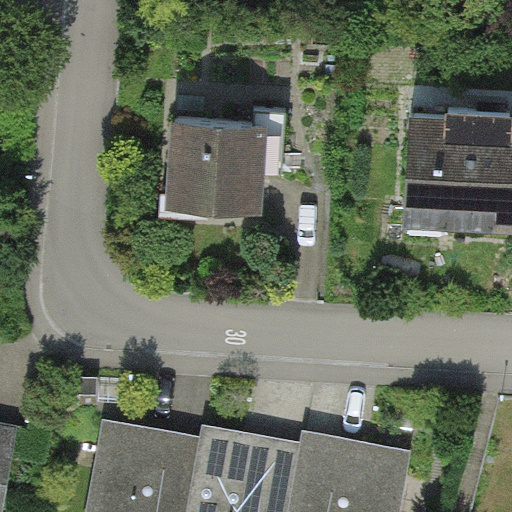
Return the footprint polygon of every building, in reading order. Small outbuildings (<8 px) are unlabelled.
[(511,122),(418,117),(412,225),(511,231),(511,122)] [(280,128),(170,121),(165,214),(275,220),(280,128)] [(130,380),(101,380),(101,404),(130,404),(130,380)] [(99,381),(70,381),(70,398),(99,398),(99,381)] [(196,511),(209,428),(110,413),(95,511),(196,511)] [(211,414),(209,428),(196,511),(297,511),(309,429),(211,414)] [(311,418),(309,429),(297,511),(414,511),(426,435),(311,418)] [(0,428),(0,511),(15,511),(31,435),(0,428)]
